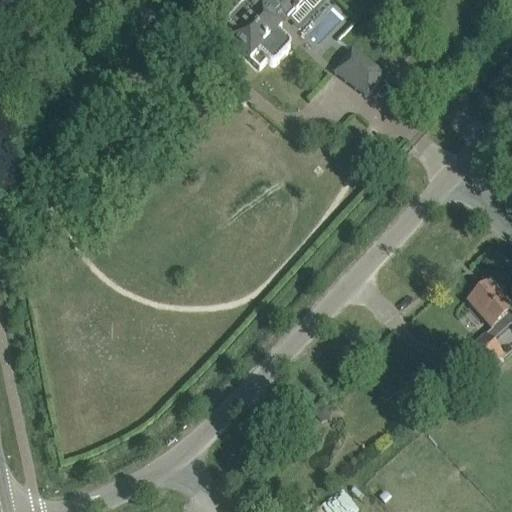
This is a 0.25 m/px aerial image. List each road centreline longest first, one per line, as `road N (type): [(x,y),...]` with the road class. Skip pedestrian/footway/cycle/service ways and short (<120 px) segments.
road 1 (unclassified): [(180,457),(453,175)]
road 2 (unclassified): [(63,511),(180,457)]
